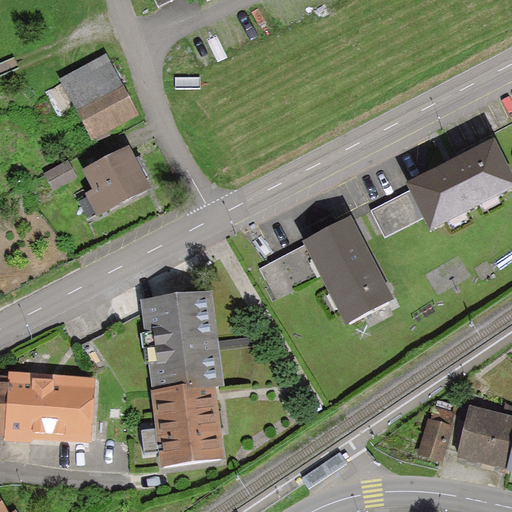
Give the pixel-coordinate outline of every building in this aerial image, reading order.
[(105,58),(64,80),(94,137),(135,115),(105,58)] [(83,172),(94,192),(88,195),(99,217),(153,188),(140,164),(131,147),(83,172)] [(511,182),(495,147),(410,188),(411,192),(373,210),(386,237),(423,219),(429,231),(511,190),(511,182)] [(69,163),(47,174),(55,189),(77,178),(69,163)] [(395,303),(351,221),(304,245),(321,277),(348,328),(395,303)] [(321,277),(304,245),(258,269),(275,301),(321,277)] [(226,386),(214,292),(140,302),(151,392),(189,387),(189,391),(217,388),(226,386)] [(94,448),(99,380),(9,373),(9,378),(0,377),(0,439),(1,440),(34,443),(94,448)] [(226,461),(217,388),(189,391),(189,387),(151,392),(161,469),(226,461)] [(511,416),(472,407),(459,460),(511,472),(511,468),(511,416)] [(435,409),(421,455),(444,461),(457,414),(435,409)] [(304,479),(309,486),(346,461),(342,454),(339,451),(328,459),(302,476),(304,479)] [(0,511),(8,511),(0,497),(0,511)]
